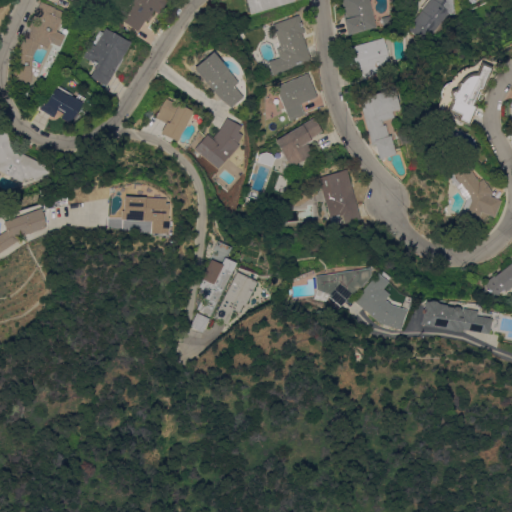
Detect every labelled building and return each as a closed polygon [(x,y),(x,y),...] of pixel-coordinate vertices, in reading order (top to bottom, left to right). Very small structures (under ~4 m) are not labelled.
[(118,18),(130,0),(168,0),(152,25),(146,21),(139,32),(118,18)] [(295,0),(296,2),(251,15),(247,0),(295,0)] [(344,20),(345,19),(344,15),(345,15),(341,0),(370,0),(377,28),(348,35),(344,20)] [(454,0),(455,11),(453,15),(450,13),(426,44),(408,29),(431,0),(454,0)] [(418,0),(419,11),(409,10),(409,2),(418,0)] [(27,33),(30,34),(32,29),(29,28),(41,2),(63,12),(60,18),(62,19),(56,31),(64,35),(59,46),(51,42),(48,48),(39,43),(33,57),(31,82),(27,81),(26,87),(28,87),(27,94),(32,94),(31,97),(24,97),(21,97),(17,89),(21,89),(21,86),(15,86),(15,67),(17,67),(17,53),(27,33)] [(281,72),(276,59),(280,58),(276,49),(281,47),(272,25),(298,16),(305,33),(301,34),(311,61),(281,72)] [(383,18),(391,16),(393,24),(385,26),(383,18)] [(90,43),(96,46),(106,28),(108,29),(129,42),(129,41),(131,42),(114,71),(115,71),(106,87),(91,77),(94,71),(97,64),(91,60),(90,61),(82,56),(90,43)] [(363,70),(350,73),(344,50),(385,38),(392,65),(379,69),(382,80),(367,84),(363,70)] [(211,52),(237,82),(233,86),(242,97),(231,107),(218,98),(193,68),(211,52)] [(448,102),(447,102),(449,98),(448,98),(448,97),(447,96),(447,94),(447,93),(447,92),(448,91),(450,90),(453,90),(456,84),(457,84),(458,82),(460,79),(463,77),(465,75),(468,74),(473,74),(478,63),(490,68),(480,92),(477,91),(472,104),(475,106),(472,114),(473,115),(468,126),(445,116),(447,112),(444,111),(448,102)] [(275,87),(307,73),(317,97),(301,104),(305,115),(290,121),(275,87)] [(40,110),(43,105),(44,106),(54,87),(56,88),(56,87),(75,99),(78,95),(84,98),(70,123),(62,118),(65,112),(58,108),(55,113),(56,114),(54,118),(40,110)] [(359,99),(394,88),(400,109),(393,111),(395,118),(383,122),(384,126),(386,125),(390,136),(392,135),(397,154),(380,159),(376,144),(372,145),(359,99)] [(155,116),(156,112),(158,112),(165,99),(175,104),(175,103),(192,111),(177,142),(161,133),(166,123),(155,118),(155,116)] [(511,104),(502,138),(511,141),(511,104)] [(322,131),(310,138),(311,140),(307,143),(313,154),(291,167),(275,140),(314,117),(322,131)] [(194,150),(207,135),(212,139),(219,129),(226,118),(241,126),(238,133),(242,135),(237,143),(239,145),(226,161),(226,160),(218,169),(194,150)] [(0,170),(0,126),(2,126),(4,132),(7,131),(13,149),(51,168),(51,173),(44,175),(45,178),(36,181),(35,178),(31,179),(31,180),(29,181),(26,179),(23,182),(0,170)] [(463,161),(478,182),(482,179),(493,194),(489,196),(501,201),(494,218),(480,212),(475,225),(459,218),(460,216),(458,215),(464,200),(442,169),(459,157),(460,156),(463,161)] [(346,169),(361,219),(346,223),(343,214),(340,215),(342,225),(332,223),(320,183),(319,183),(317,178),(346,169)] [(164,199),(163,203),(167,203),(166,217),(168,217),(167,236),(150,235),(151,221),(121,220),(121,211),(123,211),(123,197),(164,199)] [(41,208),(45,218),(46,228),(18,238),(19,241),(0,253),(0,235),(6,231),(4,222),(41,208)] [(211,256),(211,255),(212,255),(216,251),(213,250),(217,241),(230,247),(225,258),(235,263),(235,267),(212,316),(198,309),(203,297),(199,295),(202,285),(201,285),(203,279),(202,279),(210,260),(211,256)] [(484,283),(494,276),(502,270),(500,268),(508,262),(510,264),(511,262),(511,286),(505,292),(504,290),(499,294),(492,294),(484,283)] [(367,268),(369,276),(353,296),(351,294),(340,307),(328,297),(325,301),(313,299),(316,290),(316,288),(312,288),(311,279),(314,278),(314,276),(367,268)] [(215,318),(236,272),(257,282),(246,307),(244,306),(240,313),(235,311),(229,324),(215,318)] [(376,273),(387,282),(381,289),(388,295),(384,300),(391,305),(405,309),(405,310),(406,311),(401,330),(380,323),(353,301),(376,273)] [(424,302),(427,302),(427,301),(430,301),(434,301),(437,304),(445,305),(445,306),(451,307),(452,308),(454,307),(458,307),(460,311),(460,315),(461,315),(462,308),(477,311),(476,316),(492,319),(489,334),(463,330),(460,332),(420,325),(424,302)] [(198,313),(210,318),(204,332),(191,327),(198,313)]
